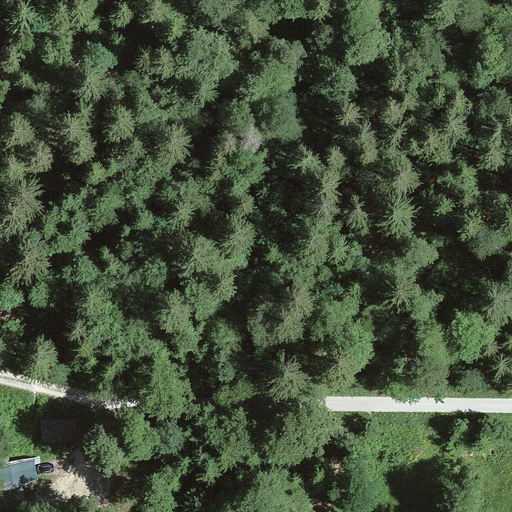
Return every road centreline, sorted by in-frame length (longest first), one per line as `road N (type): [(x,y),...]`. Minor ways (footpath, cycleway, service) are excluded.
road 1 (track): [(511,406),(116,405),(0,377)]
road 2 (track): [(116,405),(32,511)]
